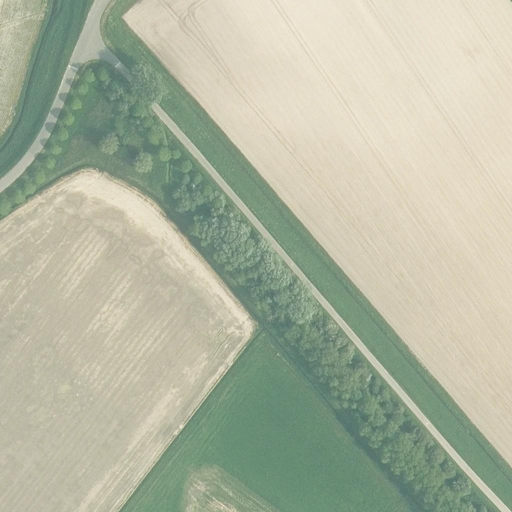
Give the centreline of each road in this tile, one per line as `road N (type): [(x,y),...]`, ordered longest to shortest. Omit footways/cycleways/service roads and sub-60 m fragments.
road 1 (unclassified): [(506,511),(114,61),(84,39)]
road 2 (unclassified): [(0,185),(39,142),(84,39)]
